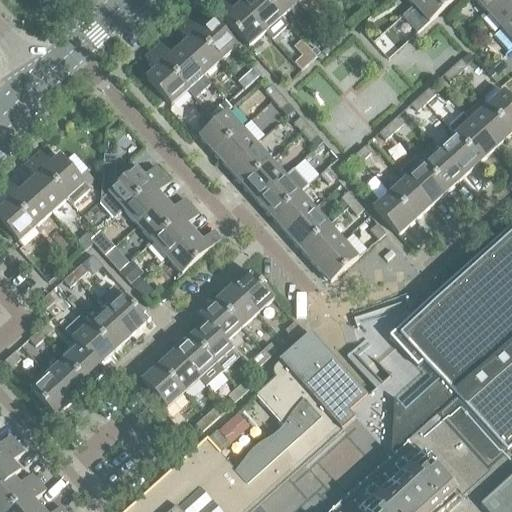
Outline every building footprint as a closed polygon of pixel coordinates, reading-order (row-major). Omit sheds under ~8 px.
[(248,0),(241,7),(266,34),(282,20),(264,0),(248,0)] [(264,0),(282,20),(298,6),(292,0),(264,0)] [(406,0),(414,8),(423,0),(406,0)] [(423,0),(414,8),(429,25),(457,0),(423,0)] [(473,0),(486,14),(487,15),(504,0),(473,0)] [(488,17),(502,31),(511,21),(511,0),(504,0),(487,15),(488,17)] [(266,34),(241,7),(233,14),(222,2),(213,10),(248,49),(249,49),(266,34)] [(193,18),(185,25),(220,64),(237,49),(212,21),(204,29),(193,18)] [(511,21),(502,31),(511,42),(511,21)] [(188,44),(180,51),(204,79),(220,64),(185,25),(177,32),(188,44)] [(161,46),(153,54),(188,93),(204,79),(180,51),(171,58),(161,46)] [(322,55),(318,50),(314,53),(318,58),(322,55)] [(318,58),(314,53),(312,51),(307,56),(313,63),(318,58)] [(188,93),(153,54),(145,61),(155,73),(147,81),(171,108),(188,93)] [(461,62),(453,70),(459,78),(468,69),(461,62)] [(459,78),(453,70),(444,78),(450,85),(459,78)] [(487,74),(492,79),(496,75),(492,70),(487,74)] [(289,83),(282,75),(276,79),(284,88),(289,83)] [(265,94),(273,103),(280,97),(272,88),(265,94)] [(429,91),(420,99),(427,106),(436,98),(429,91)] [(511,102),(504,94),(487,109),(511,136),(511,102)] [(280,97),(273,103),(281,112),(288,106),(280,97)] [(427,106),(420,99),(411,107),(418,114),(427,106)] [(225,116),(226,115),(220,108),(212,116),(218,122),(225,116)] [(511,136),(487,109),(471,123),(496,151),(511,136)] [(199,139),(214,156),(242,131),(227,114),(226,115),(225,116),(218,122),(199,139)] [(294,126),(302,135),(309,129),(301,120),(294,126)] [(397,120),(388,128),(395,135),(404,127),(397,120)] [(471,123),(455,138),(480,166),(496,151),(471,123)] [(395,135),(388,128),(379,136),(386,143),(395,135)] [(309,129),(302,135),(310,144),(317,138),(309,129)] [(214,156),(229,172),(256,147),(242,131),(214,156)] [(455,138),(439,152),(464,180),(480,166),(455,138)] [(229,172),(243,188),(271,163),(256,147),(229,172)] [(365,149),(356,157),(362,164),(371,156),(365,149)] [(323,158),(331,168),(338,162),(330,152),(323,158)] [(439,152),(423,167),(448,194),(464,180),(439,152)] [(40,155),(33,162),(68,201),(69,201),(74,206),(90,192),(87,188),(86,187),(60,158),(51,166),(40,155)] [(362,164),(356,157),(347,165),(354,172),(362,164)] [(35,181),(27,188),(52,216),(68,201),(33,162),(25,169),(35,181)] [(243,188),(258,204),(285,180),(271,163),(243,188)] [(423,167),(407,181),(432,209),(448,194),(423,167)] [(109,196),(124,213),(163,177),(156,169),(144,180),(136,171),(109,196)] [(320,178),(329,187),(336,181),(327,171),(320,178)] [(93,182),(85,173),(79,179),(85,186),(86,187),(87,188),(93,182)] [(124,213),(138,229),(166,204),(159,195),(170,185),(163,177),(124,213)] [(258,204),(272,221),(300,196),(285,180),(258,204)] [(407,181),(391,195),(416,223),(432,209),(407,181)] [(8,183),(0,190),(36,230),(52,216),(27,188),(19,195),(8,183)] [(36,230),(0,190),(0,206),(3,209),(0,212),(0,224),(19,245),(36,230)] [(341,201),(349,210),(356,204),(348,195),(341,201)] [(416,223),(391,195),(374,211),(399,238),(416,223)] [(272,221),(287,237),(314,212),(300,196),(272,221)] [(138,229),(153,245),(192,209),(185,201),(173,212),(166,204),(138,229)] [(356,204),(349,210),(357,219),(364,213),(356,204)] [(153,245),(167,261),(195,236),(187,228),(199,217),(192,209),(153,245)] [(287,237),(301,253),(329,228),(314,212),(287,237)] [(370,234),(379,243),(386,237),(377,227),(370,234)] [(301,253),(316,269),(343,244),(329,228),(301,253)] [(254,511),(511,511),(511,229),(428,304),(419,312),(415,308),(417,304),(416,299),(412,296),(404,297),(353,315),(353,318),(354,321),(340,325),(351,355),(347,358),(377,391),(368,399),(367,399),(356,409),(350,415),(355,421),(254,511)] [(195,236),(167,261),(182,278),(222,242),(214,233),(202,244),(195,236)] [(112,245),(104,236),(94,244),(96,246),(102,253),(112,245)] [(96,246),(94,244),(89,238),(81,246),(88,253),(96,246)] [(343,244),(316,269),(331,286),(359,261),(343,244)] [(144,276),(133,264),(121,274),(132,287),(144,276)] [(82,267),(73,275),(79,282),(88,274),(82,267)] [(250,274),(233,289),(258,317),(275,302),(250,274)] [(79,282),(73,275),(64,283),(70,290),(79,282)] [(233,289),(217,304),(242,331),(258,317),(233,289)] [(40,305),(46,312),(56,304),(49,296),(40,305)] [(123,297),(106,312),(131,340),(147,325),(123,297)] [(200,319),(206,326),(207,325),(226,346),(226,345),(242,331),(217,304),(200,319)] [(106,312),(90,327),(114,354),(131,340),(106,312)] [(206,326),(191,340),(216,367),(223,375),(240,360),(226,345),(226,346),(207,325),(206,326)] [(286,333),(292,340),(301,332),(295,325),(286,333)] [(47,326),(38,334),(45,341),(54,333),(47,326)] [(73,342),(79,349),(80,348),(98,369),(99,368),(114,354),(90,327),(73,342)] [(45,341),(38,334),(29,342),(36,349),(45,341)] [(254,511),(355,421),(350,415),(356,409),(367,399),(311,335),(280,364),(280,365),(277,368),(274,372),(274,377),(276,380),(257,398),(267,409),(286,430),(238,474),(207,441),(197,451),(128,511),(254,511)] [(191,340),(175,354),(200,382),(216,367),(191,340)] [(271,346),(262,354),(268,361),(277,353),(271,346)] [(80,348),(79,349),(64,363),(89,390),(106,375),(99,368),(98,369),(80,348)] [(175,354),(159,368),(184,396),(200,382),(175,354)] [(268,361),(262,354),(253,362),(260,369),(268,361)] [(5,364),(12,371),(21,362),(15,355),(5,364)] [(64,363),(48,377),(73,405),(89,390),(64,363)] [(184,396),(159,368),(142,384),(167,411),(184,396)] [(73,405),(48,377),(31,392),(56,420),(73,405)] [(246,383),(237,391),(243,398),(252,390),(246,383)] [(243,398),(237,391),(228,399),(235,406),(243,398)] [(214,412),(205,420),(211,427),(220,419),(214,412)] [(211,427),(205,420),(196,428),(202,435),(211,427)] [(232,420),(218,432),(227,442),(241,430),(232,420)] [(0,461),(17,446),(10,438),(0,447),(0,461)] [(0,461),(0,491),(20,473),(13,465),(25,454),(17,446),(0,461)] [(0,511),(8,511),(39,485),(32,477),(20,488),(14,480),(21,474),(20,473),(0,491),(0,511)] [(8,511),(41,511),(42,511),(34,503),(46,493),(39,485),(8,511)]
